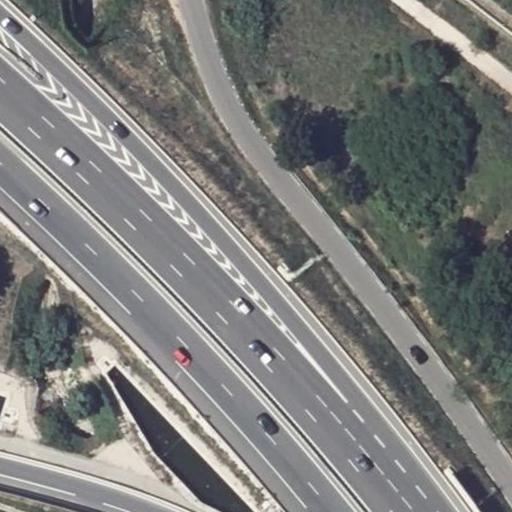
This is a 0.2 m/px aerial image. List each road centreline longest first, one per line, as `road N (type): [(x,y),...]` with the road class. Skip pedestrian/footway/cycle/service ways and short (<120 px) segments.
road 1 (unclassified): [(511,485),(286,199),(188,0)]
road 2 (motorway): [(0,169),(228,384),(332,511)]
road 3 (motorway): [(278,341),(223,248),(159,172),(0,13)]
road 4 (motorway): [(278,341),(0,92)]
road 5 (motorway): [(408,511),(278,341)]
road 6 (motorway): [(0,467),(138,511)]
road 7 (unclassified): [(409,0),(511,78)]
